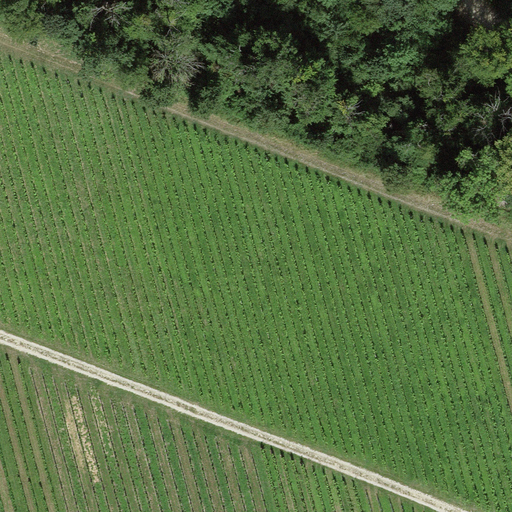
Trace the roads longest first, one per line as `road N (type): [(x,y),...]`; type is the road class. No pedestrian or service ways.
road 1 (track): [(0,35),(511,223)]
road 2 (track): [(444,511),(0,339)]
